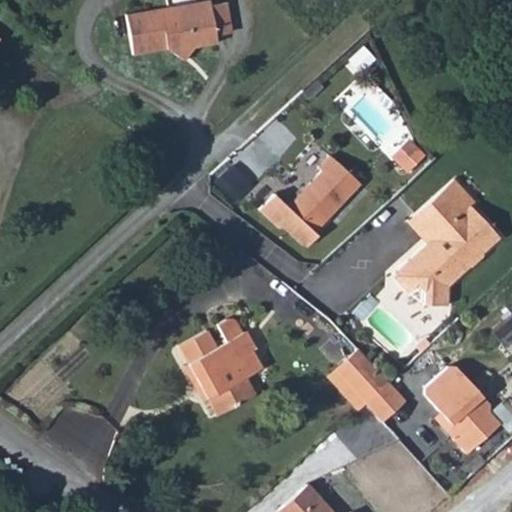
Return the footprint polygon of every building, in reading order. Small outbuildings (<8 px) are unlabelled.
[(222,28),(215,0),(174,0),(131,7),(138,47),(173,42),(184,39),(196,48),(203,40),(224,36),(222,28)] [(231,0),(215,0),(222,28),(238,26),(231,0)] [(184,39),(173,42),(192,56),(196,48),(184,39)] [(391,155),(407,174),(427,157),(411,139),(391,155)] [(308,249),(320,236),(317,233),(328,220),(324,216),(357,179),(327,153),(283,204),(273,195),(259,211),(279,229),(282,226),(308,249)] [(406,267),(418,280),(428,271),(434,278),(433,291),(457,292),(458,272),(492,242),(492,239),(509,223),(480,192),(484,188),(464,166),(423,204),(443,226),(437,231),(407,259),(406,267)] [(437,231),(443,226),(423,204),(417,209),(437,231)] [(418,280),(433,291),(434,278),(428,271),(418,280)] [(188,354),(208,390),(217,409),(257,388),(249,373),(258,368),(246,348),(255,342),(245,324),(241,326),(232,314),(225,312),(217,317),(226,334),(217,339),(206,322),(178,338),(188,354)] [(511,317),(493,332),(504,347),(511,341),(511,317)] [(432,340),(442,331),(438,327),(428,335),(432,340)] [(377,390),(399,370),(366,335),(345,355),(377,390)] [(412,358),(422,349),(414,340),(404,349),(412,358)] [(202,393),(208,390),(188,354),(182,357),(202,393)] [(377,390),(345,355),(338,362),(370,397),(377,390)] [(448,367),(423,387),(423,394),(448,422),(447,434),(464,452),(497,423),(487,413),(488,405),(456,366),(448,367)] [(399,370),(377,390),(393,407),(415,387),(399,370)] [(377,511),(363,495),(352,506),(317,469),(285,499),(296,511),(377,511)]
